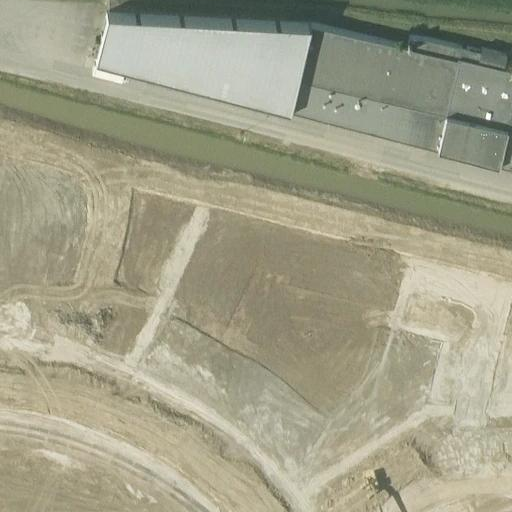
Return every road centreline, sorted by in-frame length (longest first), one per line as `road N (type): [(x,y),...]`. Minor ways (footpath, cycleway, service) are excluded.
road 1 (unclassified): [(511,197),(0,65)]
road 2 (residential): [(123,160),(511,266)]
road 3 (residential): [(123,160),(52,389)]
road 4 (residential): [(52,389),(138,424),(205,466),(254,511)]
road 5 (residential): [(352,511),(440,456),(511,454)]
road 6 (residential): [(0,126),(123,160)]
